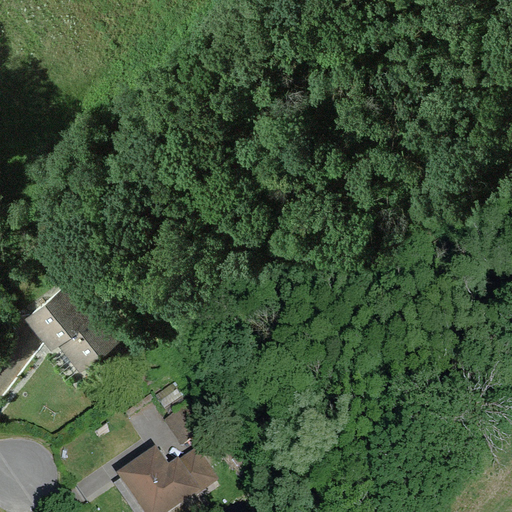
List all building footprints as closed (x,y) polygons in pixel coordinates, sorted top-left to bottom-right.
[(55,341),(60,338),(81,364),(116,337),(92,308),(85,313),(63,286),(32,312),(55,341)] [(196,406),(172,422),(185,441),(208,426),(196,406)] [(177,471),(165,452),(155,458),(167,477),(177,471)] [(167,477),(155,458),(123,479),(145,511),(168,511),(193,496),(213,484),(205,471),(185,483),(177,471),(167,477)] [(205,471),(197,458),(177,471),(185,483),(205,471)] [(168,511),(145,511),(123,479),(114,485),(133,511),(202,511),(203,511),(193,496),(168,511)]
